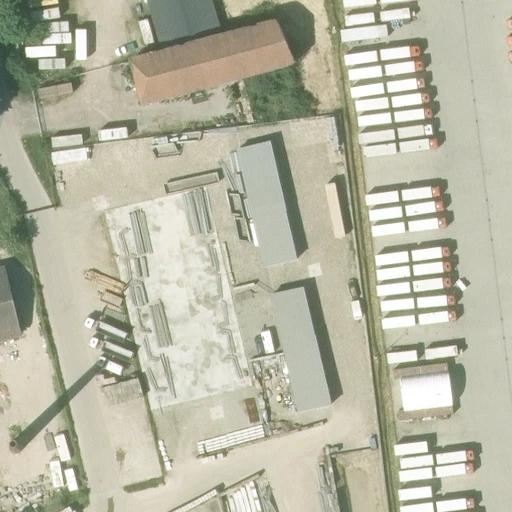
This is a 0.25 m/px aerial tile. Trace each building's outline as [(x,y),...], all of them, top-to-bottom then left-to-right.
[(145,0),(161,56),(222,39),(211,0),(145,0)] [(161,56),(125,67),(137,111),(289,68),(271,26),(222,39),(161,56)] [(269,143),(237,151),(264,268),(296,260),(269,143)] [(5,271),(0,272),(0,339),(20,335),(5,271)] [(303,289),(271,296),(298,413),(330,406),(303,289)] [(16,459),(17,459),(24,455),(25,447),(21,441),(13,439),(7,443),(5,450),(9,457),(16,459)]
